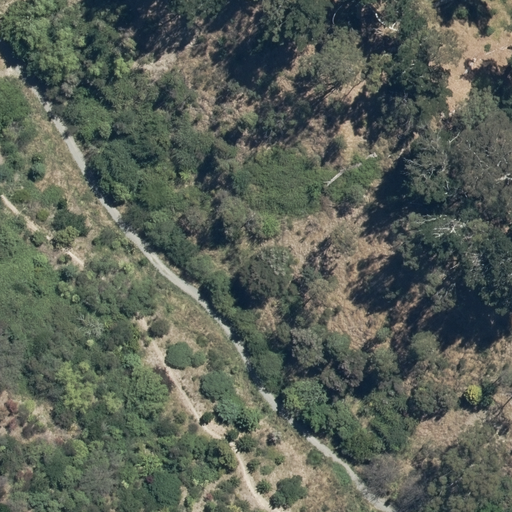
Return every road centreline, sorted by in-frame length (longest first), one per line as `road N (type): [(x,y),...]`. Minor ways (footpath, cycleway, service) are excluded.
road 1 (track): [(412,511),(377,474),(338,455),(236,338),(173,282),(0,59)]
road 2 (track): [(511,237),(402,83),(364,0)]
